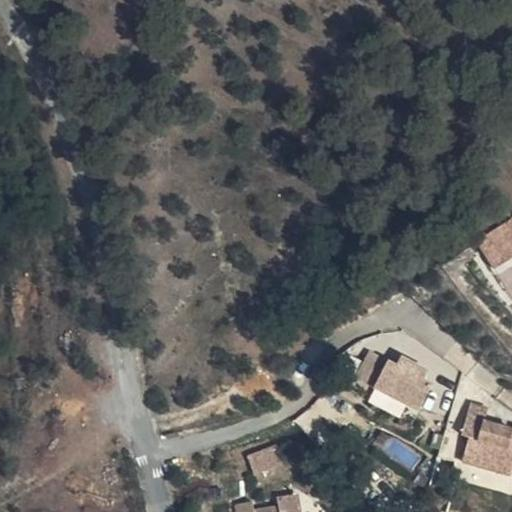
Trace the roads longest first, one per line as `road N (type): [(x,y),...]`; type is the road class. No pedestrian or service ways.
road 1 (residential): [(0,6),(49,82),(150,451)]
road 2 (residential): [(150,451),(268,419),(302,397),(328,352),(365,325),(405,316),(511,395)]
